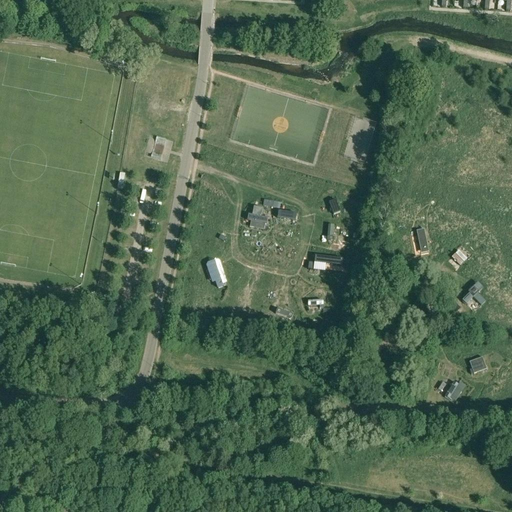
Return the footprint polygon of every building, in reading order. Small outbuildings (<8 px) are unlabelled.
[(337,202),(318,208),(321,218),(340,212),(337,202)] [(293,222),(279,237),(287,244),(301,229),(293,222)] [(250,225),(250,240),(270,240),(270,225),(250,225)] [(428,225),(403,237),(408,248),(433,236),(428,225)] [(337,237),(318,234),(316,243),(335,246),(337,237)] [(449,246),(439,258),(450,267),(460,255),(449,246)] [(314,256),(307,265),(324,276),(330,267),(314,256)] [(460,281),(457,284),(474,302),(480,295),(464,278),(460,281)] [(304,289),(297,296),(314,313),(321,305),(304,289)] [(258,306),(239,297),(236,303),(255,312),(258,306)] [(295,314),(278,308),(275,314),(292,320),(295,314)] [(91,315),(60,309),(59,317),(89,323),(91,315)] [(466,357),(453,368),(464,381),(477,370),(466,357)] [(445,380),(439,387),(454,401),(460,395),(445,380)]
